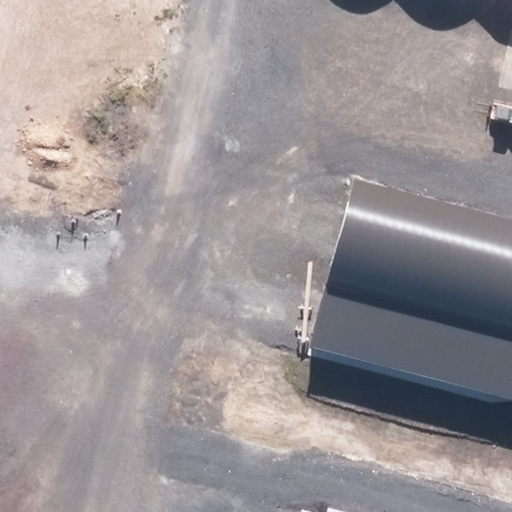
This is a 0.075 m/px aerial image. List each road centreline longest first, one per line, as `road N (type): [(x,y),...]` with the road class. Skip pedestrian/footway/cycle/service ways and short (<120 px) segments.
road 1 (track): [(97,511),(233,0)]
road 2 (track): [(511,37),(334,0)]
road 3 (track): [(0,283),(146,329)]
